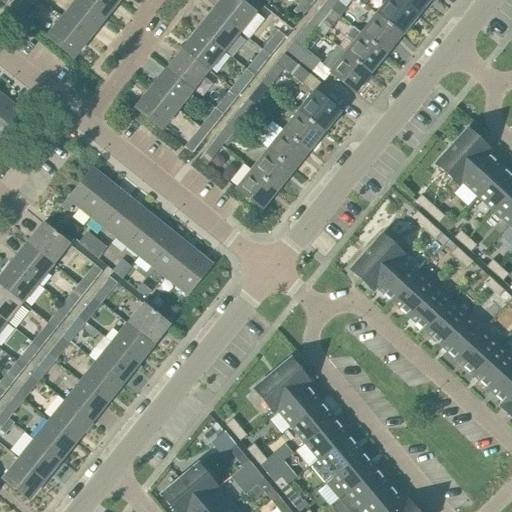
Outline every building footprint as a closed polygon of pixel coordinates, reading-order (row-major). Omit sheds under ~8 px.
[(35,0),(20,0),(13,10),(22,16),(35,0)] [(79,0),(75,0),(61,17),(88,39),(104,19),(79,0)] [(79,0),(104,19),(119,0),(79,0)] [(222,0),(213,12),(239,32),(255,12),(240,0),(222,0)] [(301,18),(315,0),(301,0),(293,11),(301,18)] [(338,2),(339,0),(327,0),(324,5),(339,17),(346,8),(338,2)] [(401,35),(417,16),(397,0),(387,0),(376,14),(401,35)] [(397,0),(417,16),(429,0),(397,0)] [(324,35),(339,17),(324,5),(308,24),(316,30),(317,28),(324,35)] [(223,52),(239,32),(213,12),(197,31),(223,52)] [(354,27),(353,28),(386,54),(401,35),(376,14),(361,33),(354,27)] [(72,58),(88,39),(61,17),(46,36),(72,58)] [(303,46),(316,30),(308,24),(287,50),(312,71),(319,61),(320,60),(303,46)] [(337,45),(336,46),(370,74),(386,54),(353,28),(338,46),(337,45)] [(261,51),(270,57),(287,36),(278,30),(261,51)] [(207,71),(223,52),(197,31),(182,50),(207,71)] [(322,64),(320,65),(330,73),(355,93),(370,74),(345,53),(337,47),(336,46),(322,64)] [(192,90),(207,71),(182,50),(166,69),(192,90)] [(254,77),(270,57),(261,51),(246,70),(254,77)] [(321,83),(285,54),(262,83),(268,88),(284,69),(302,84),(303,82),(314,92),(314,91),(315,91),(321,83)] [(176,109),(192,90),(166,69),(151,89),(176,109)] [(239,96),(254,77),(246,70),(230,89),(239,96)] [(253,108),(268,88),(262,83),(246,102),(253,108)] [(161,129),(176,109),(151,89),(135,108),(161,129)] [(216,107),(215,109),(223,116),(239,96),(230,89),(216,107)] [(298,112),(324,132),(340,112),(315,91),(314,91),(314,92),(298,112)] [(0,94),(0,142),(23,113),(0,94)] [(245,101),(229,121),(231,122),(237,127),(238,125),(248,113),(253,108),(246,102),(245,101)] [(215,109),(199,128),(208,135),(223,116),(215,109)] [(308,152),(324,132),(298,112),(282,131),(308,152)] [(215,140),(222,146),(224,143),(228,146),(236,136),(233,133),(237,127),(231,122),(215,140)] [(193,154),(208,135),(199,128),(184,147),(193,154)] [(491,151),(467,129),(435,164),(459,186),(491,151)] [(292,171),(308,152),(282,131),(267,151),(292,171)] [(215,140),(200,159),(206,165),(222,146),(215,140)] [(267,151),(252,170),(277,190),(292,171),(267,151)] [(503,169),(488,154),(491,151),(459,186),(462,182),(478,197),(503,169)] [(91,168),(61,205),(67,210),(73,203),(90,218),(115,187),(91,168)] [(511,191),(511,176),(503,169),(478,197),(494,211),(511,191)] [(262,210),(277,190),(252,170),(236,189),(262,210)] [(115,187),(90,218),(115,237),(139,206),(115,187)] [(511,223),(511,191),(494,211),(510,226),(511,223)] [(429,202),(421,195),(415,202),(423,209),(429,202)] [(437,210),(429,202),(423,209),(431,216),(437,210)] [(163,226),(139,206),(115,237),(139,257),(163,226)] [(431,216),(439,223),(445,217),(437,210),(431,216)] [(425,219),(417,212),(411,218),(419,225),(425,219)] [(433,226),(425,219),(419,225),(426,233),(433,226)] [(68,244),(43,224),(42,224),(27,242),(53,263),(68,244)] [(81,229),(75,225),(68,233),(74,238),(81,229)] [(139,257),(134,262),(146,272),(151,266),(163,276),(188,245),(163,226),(139,257)] [(426,233),(434,240),(440,233),(433,226),(426,233)] [(468,239),(460,232),(455,238),(463,245),(468,239)] [(405,256),(382,235),(350,270),(373,291),(405,256)] [(463,245),(471,253),(476,246),(468,239),(463,245)] [(27,242),(12,262),(37,282),(53,263),(27,242)] [(212,265),(188,245),(163,276),(187,295),(212,265)] [(464,255),(456,248),(450,254),(458,262),(464,255)] [(458,262),(466,269),(472,262),(464,255),(458,262)] [(418,274),(402,260),(405,256),(373,291),(377,288),(392,302),(418,274)] [(123,280),(132,269),(123,261),(114,272),(123,280)] [(500,268),(492,261),(487,267),(494,275),(500,268)] [(12,262),(0,276),(0,284),(22,302),(37,282),(12,262)] [(94,264),(84,278),(92,284),(103,271),(94,264)] [(494,275),(502,282),(508,276),(500,268),(494,275)] [(434,289),(418,274),(392,302),(408,317),(434,289)] [(496,284),(488,277),(482,284),(490,291),(496,284)] [(148,299),(158,286),(148,278),(137,291),(148,299)] [(104,282),(93,295),(102,302),(112,289),(104,282)] [(0,316),(6,321),(22,302),(0,284),(0,316)] [(490,291),(498,298),(504,291),(496,284),(490,291)] [(450,303),(434,289),(408,317),(424,331),(450,303)] [(74,290),(63,303),(72,310),(82,297),(74,290)] [(93,295),(82,308),(91,315),(102,302),(93,295)] [(156,296),(150,303),(158,310),(164,302),(156,296)] [(63,303),(52,317),(61,323),(72,310),(63,303)] [(136,312),(127,323),(153,344),(169,324),(143,303),(136,312)] [(466,318),(450,303),(424,331),(440,346),(466,318)] [(481,333),(466,318),(440,346),(456,360),(481,333)] [(72,321),(62,334),(70,341),(81,328),(72,321)] [(138,363),(153,344),(127,323),(119,333),(112,328),(105,337),(138,363)] [(42,329),(32,342),(40,349),(51,336),(56,330),(49,324),(44,330),(42,329)] [(497,347),(481,333),(456,360),(472,375),(497,347)] [(62,334),(51,347),(60,354),(70,341),(62,334)] [(103,352),(96,362),(122,383),(138,363),(105,337),(97,347),(103,352)] [(32,342),(21,355),(30,362),(40,349),(32,342)] [(511,363),(511,360),(497,347),(472,375),(488,389),(511,363)] [(306,386),(310,383),(290,359),(253,389),(274,414),(278,410),(277,410),(306,386)] [(41,360),(31,373),(39,380),(50,367),(41,360)] [(106,402),(122,383),(96,362),(80,381),(106,402)] [(511,395),(511,363),(488,389),(503,403),(500,407),(501,408),(511,395)] [(11,368),(1,381),(9,388),(20,375),(11,368)] [(31,373),(20,386),(29,393),(39,380),(31,373)] [(1,381),(0,382),(0,399),(9,388),(1,381)] [(80,381),(64,400),(91,421),(106,402),(80,381)] [(277,410),(278,410),(291,427),(320,403),(306,386),(277,410)] [(511,395),(501,408),(511,418),(511,395)] [(10,399),(0,411),(0,412),(8,419),(19,406),(10,399)] [(75,441),(91,421),(64,400),(49,420),(75,441)] [(305,443),(334,420),(320,403),(291,427),(305,443)] [(0,412),(0,429),(5,434),(13,423),(8,419),(0,412)] [(240,427),(233,418),(226,424),(233,432),(240,427)] [(59,460),(75,441),(49,420),(33,439),(59,460)] [(334,420),(305,443),(318,460),(319,460),(348,436),(334,420)] [(233,432),(240,441),(247,435),(240,427),(233,432)] [(225,432),(212,443),(223,456),(229,450),(236,459),(243,453),(236,445),(225,432)] [(325,482),(361,452),(348,436),(319,460),(311,466),(325,482)] [(44,480),(59,460),(33,439),(17,459),(44,480)] [(260,453),(253,444),(247,450),(253,458),(260,453)] [(339,499),(375,469),(361,452),(325,482),(339,499)] [(243,453),(236,459),(243,467),(250,461),(243,453)] [(253,458),(260,466),(267,461),(260,453),(253,458)] [(17,459),(2,478),(28,499),(44,480),(17,459)] [(198,464),(180,479),(200,504),(215,491),(219,488),(218,487),(198,464)] [(256,469),(250,475),(256,483),(263,478),(256,469)] [(375,469),(339,499),(349,511),(356,511),(388,486),(375,469)] [(288,486),(281,477),(274,483),(281,491),(288,486)] [(263,478),(256,483),(263,491),(270,486),(263,478)] [(180,479),(161,494),(176,511),(189,511),(200,504),(180,479)] [(281,491),(288,500),(294,494),(288,486),(281,491)] [(391,511),(406,500),(406,499),(402,502),(389,486),(360,510),(361,511),(391,511)] [(200,504),(189,511),(222,511),(233,503),(232,503),(228,506),(215,491),(200,504)] [(391,511),(416,511),(406,500),(391,511)] [(284,502),(277,508),(280,511),(288,511),(290,511),(284,502)] [(240,511),(233,503),(222,511),(240,511)]
